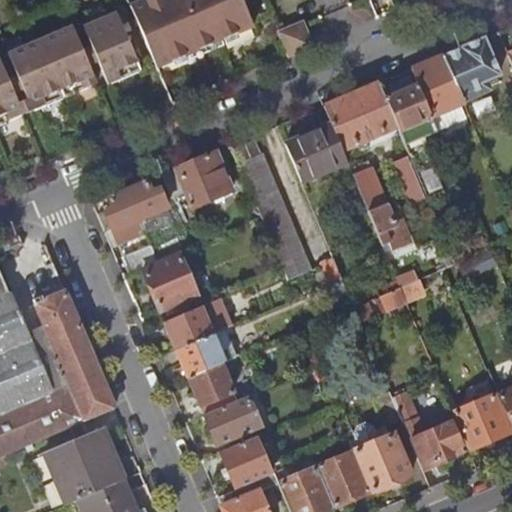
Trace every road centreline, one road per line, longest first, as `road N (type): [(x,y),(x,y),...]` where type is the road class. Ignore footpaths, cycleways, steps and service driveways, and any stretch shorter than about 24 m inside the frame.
road 1 (residential): [(496,0),(50,189)]
road 2 (residential): [(50,189),(189,511)]
